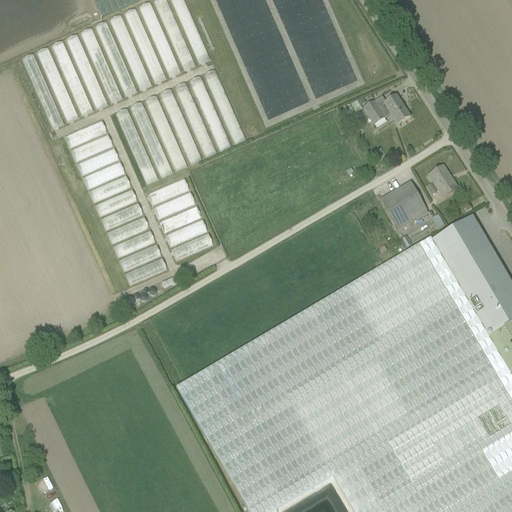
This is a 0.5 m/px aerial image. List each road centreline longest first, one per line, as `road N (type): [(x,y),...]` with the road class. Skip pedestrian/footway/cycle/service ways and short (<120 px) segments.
road 1 (track): [(0,381),(139,320),(452,137)]
road 2 (unclassified): [(511,224),(364,0)]
